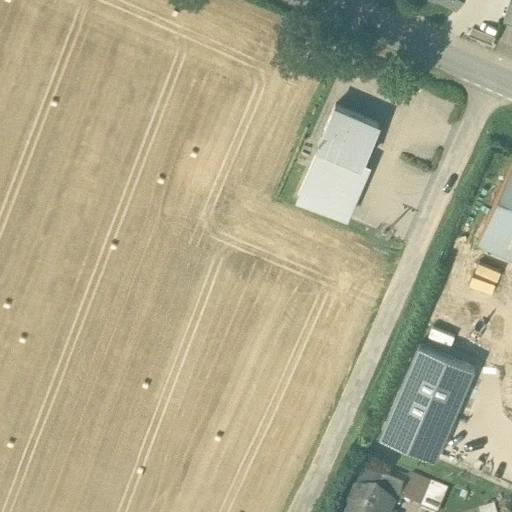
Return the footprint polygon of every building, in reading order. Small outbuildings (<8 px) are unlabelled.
[(511,0),(509,0),(503,21),(511,23),(511,0)] [(379,122),(335,103),(318,142),(320,143),(298,194),(347,215),(370,163),(363,160),(379,122)] [(511,161),(478,237),(479,238),(480,237),(511,251),(511,161)] [(474,366),(419,345),(408,368),(405,376),(400,384),(380,433),(436,458),(474,366)] [(389,511),(396,497),(379,489),(387,471),(367,463),(347,509),(353,511),(352,511),(389,511)] [(407,480),(387,471),(379,489),(396,497),(400,498),(408,480),(407,480)] [(431,484),(409,475),(407,480),(408,480),(400,498),(422,507),(426,498),(431,484)]
